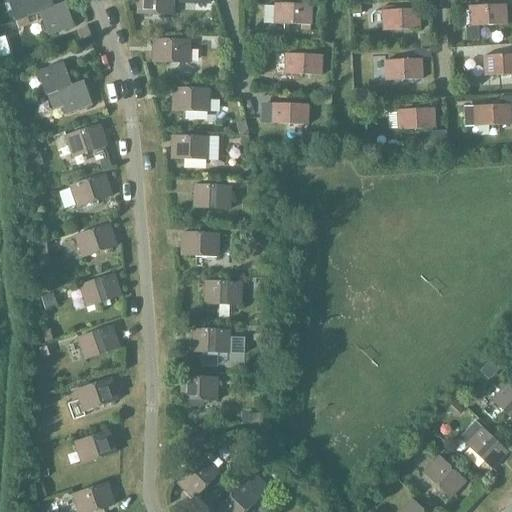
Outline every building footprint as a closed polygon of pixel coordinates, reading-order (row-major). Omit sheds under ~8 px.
[(20,0),(27,18),(39,14),(53,9),(53,8),(50,0),(20,0)] [(136,0),(136,15),(173,17),(173,0),(136,0)] [(39,14),(47,37),(73,27),(65,4),(53,8),(53,9),(39,14)] [(360,4),(352,5),(353,15),(361,15),(360,4)] [(264,7),(263,25),(300,26),(300,32),(310,32),(310,26),(311,26),(312,6),(293,6),(275,5),(275,8),(264,7)] [(470,27),(465,27),(466,42),(478,41),(478,27),(488,27),(507,26),(506,6),(487,7),(469,8),(470,27)] [(383,32),(420,30),(419,10),(382,12),(383,32)] [(87,28),(77,31),(80,41),(81,41),(88,38),(90,37),(87,28)] [(310,36),(310,46),(318,46),(319,37),(310,36)] [(4,37),(0,38),(0,59),(10,56),(4,37)] [(88,38),(81,41),(85,52),(92,50),(88,38)] [(428,38),(420,38),(420,49),(428,48),(428,38)] [(190,42),(189,53),(201,53),(201,41),(190,40),(190,42)] [(152,64),(189,65),(189,53),(190,42),(153,41),(152,64)] [(217,41),(217,50),(225,50),(225,43),(225,41),(224,41),(217,41)] [(511,56),(483,57),(484,77),(502,76),(511,75),(511,47),(510,48),(511,56)] [(429,51),(415,52),(416,60),(421,60),(430,59),(429,51)] [(284,75),(321,77),(322,57),(285,55),(284,75)] [(385,82),(422,80),(421,60),(416,60),(384,62),(385,82)] [(63,64),(37,73),(45,97),(47,96),(57,93),(57,92),(71,87),(71,86),(63,64)] [(9,69),(0,72),(4,82),(13,79),(9,69)] [(47,96),(52,111),(63,108),(65,115),(91,106),(83,82),(71,86),(71,87),(57,92),(57,93),(47,96)] [(171,113),(208,114),(209,91),(172,89),(171,113)] [(260,123),(308,124),(309,124),(309,105),(260,104),(260,123)] [(465,128),(511,126),(511,125),(511,113),(511,105),(464,107),(465,128)] [(398,132),(435,129),(434,109),(397,112),(398,132)] [(243,123),(234,125),(236,135),(246,135),(243,123)] [(65,137),(72,159),(107,148),(100,126),(65,137)] [(29,128),(20,131),(23,141),(26,140),(32,138),(29,128)] [(445,132),(429,133),(430,150),(446,149),(445,132)] [(460,137),(450,138),(451,147),(461,146),(460,137)] [(32,138),(26,140),(28,148),(35,146),(32,138)] [(171,161),(208,162),(209,139),(171,138),(171,161)] [(326,138),(317,138),(317,147),(326,147),(326,138)] [(28,148),(27,149),(29,157),(37,154),(35,146),(28,148)] [(35,155),(27,158),(30,169),(39,166),(35,155)] [(107,160),(98,163),(101,172),(110,168),(107,160)] [(253,174),(244,174),(244,183),(253,183),(253,174)] [(69,187),(77,209),(112,197),(105,176),(69,187)] [(193,209),(230,211),(231,188),(194,186),(193,209)] [(246,186),(245,195),(253,196),(254,186),(246,186)] [(40,195),(33,197),(36,206),(43,203),(40,195)] [(74,237),(82,259),(117,247),(109,225),(74,237)] [(181,257),(218,258),(219,235),(182,234),(181,257)] [(46,245),(37,246),(39,269),(48,268),(46,245)] [(79,287),(86,309),(122,298),(114,276),(79,287)] [(205,283),(204,306),(219,306),(218,319),(228,319),(229,307),(241,307),(242,284),(226,284),(220,283),(205,283)] [(51,297),(41,301),(44,310),(55,307),(51,297)] [(77,340),(84,361),(120,349),(112,328),(77,340)] [(256,330),(255,342),(264,342),(265,331),(256,330)] [(192,354),(229,355),(230,332),(193,331),(192,354)] [(49,333),(42,335),(45,343),(52,341),(49,333)] [(479,372),(488,381),(499,370),(490,361),(479,372)] [(252,365),(252,376),(262,377),(263,366),(252,365)] [(181,378),(180,401),(183,401),(183,407),(203,408),(203,406),(214,406),(214,402),(217,402),(218,379),(202,379),(195,379),(181,378)] [(76,392),(83,414),(118,402),(111,380),(76,392)] [(492,402),(511,420),(511,389),(507,385),(492,402)] [(46,399),(36,402),(39,411),(49,408),(46,399)] [(454,404),(447,412),(454,419),(461,411),(454,404)] [(259,415),(245,415),(245,425),(259,425),(259,415)] [(465,445),(492,471),(508,454),(481,428),(465,445)] [(236,431),(230,436),(235,441),(241,436),(236,431)] [(74,444),(81,466),(117,454),(109,432),(74,444)] [(420,438),(414,444),(419,449),(425,443),(420,438)] [(193,449),(187,455),(194,461),(200,455),(193,449)] [(209,452),(203,458),(177,485),(194,501),(220,474),(210,465),(216,459),(209,452)] [(39,454),(32,456),(35,465),(42,463),(39,454)] [(263,458),(257,464),(269,475),(275,469),(263,458)] [(423,475),(450,500),(466,483),(439,458),(423,475)] [(72,496),(77,511),(97,511),(115,506),(108,484),(72,496)] [(217,511),(246,511),(258,500),(242,484),(216,511),(217,511)] [(41,485),(34,487),(39,501),(45,499),(41,485)] [(296,490),(290,495),(297,502),(302,496),(296,490)] [(401,511),(423,511),(412,501),(401,511)]
